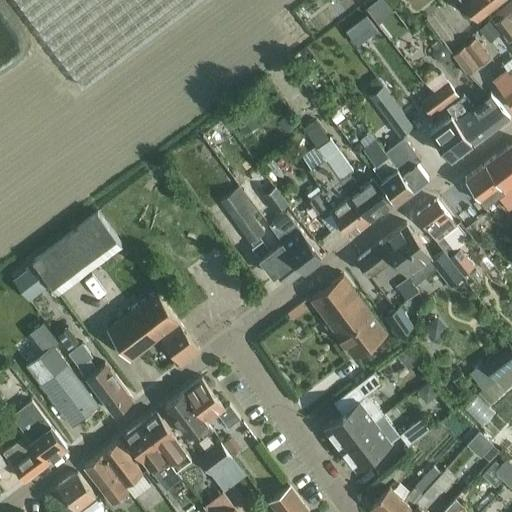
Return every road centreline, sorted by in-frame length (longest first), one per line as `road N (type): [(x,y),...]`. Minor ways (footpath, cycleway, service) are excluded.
road 1 (residential): [(230,340),(511,130)]
road 2 (residential): [(2,511),(230,340)]
road 3 (residential): [(343,498),(230,340)]
